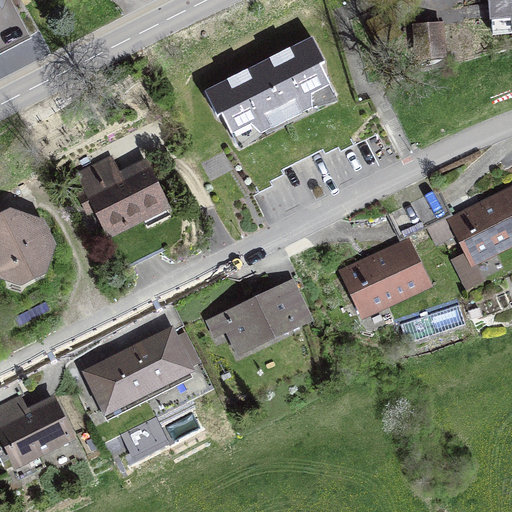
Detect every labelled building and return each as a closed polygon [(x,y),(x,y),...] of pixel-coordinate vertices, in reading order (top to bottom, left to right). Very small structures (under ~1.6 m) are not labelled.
[(0,0),(0,4),(6,1),(14,13),(20,0),(0,0)] [(443,26),(424,27),(426,63),(445,62),(443,26)] [(312,42),(207,94),(221,120),(224,119),(238,147),(312,110),(337,104),(320,69),(324,67),(312,42)] [(87,177),(119,244),(184,213),(161,163),(127,179),(119,162),(87,177)] [(511,191),(456,223),(481,269),(511,252),(511,191)] [(0,257),(9,277),(39,294),(70,277),(75,251),(59,221),(28,212),(6,223),(0,239),(0,257)] [(348,276),(374,326),(441,291),(415,241),(348,276)] [(216,327),(226,346),(239,339),(251,362),(327,324),(305,281),(216,327)] [(101,375),(125,421),(212,376),(188,330),(101,375)] [(31,400),(2,414),(34,475),(95,443),(71,399),(39,416),(31,400)]
